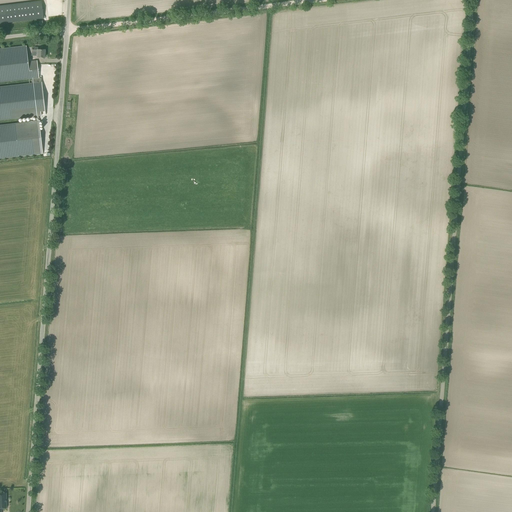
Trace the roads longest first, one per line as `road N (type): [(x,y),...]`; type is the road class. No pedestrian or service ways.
road 1 (unclassified): [(432,511),(472,0)]
road 2 (unclassified): [(31,511),(67,29)]
road 3 (track): [(67,29),(327,0)]
